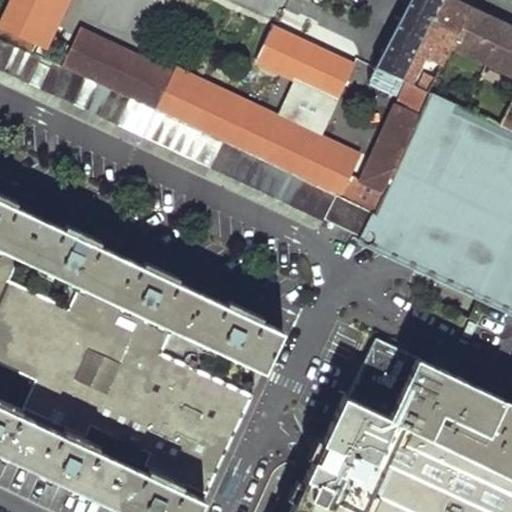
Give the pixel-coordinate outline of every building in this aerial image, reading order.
[(11,0),(9,6),(0,1),(0,23),(36,41),(45,22),(55,0),(11,0)] [(250,0),(249,6),(263,9),(264,0),(250,0)] [(407,0),(374,67),(366,86),(394,98),(402,79),(437,0),(407,0)] [(437,0),(402,79),(406,82),(413,85),(426,56),(443,62),(449,48),(469,5),(457,0),(437,0)] [(469,5),(449,48),(511,76),(511,25),(483,12),(469,5)] [(36,41),(67,55),(76,37),(45,22),(36,41)] [(0,34),(63,64),(67,55),(36,41),(0,23),(0,34)] [(356,59),(275,24),(258,59),(337,96),(356,59)] [(76,37),(67,55),(63,64),(157,108),(171,73),(80,29),(76,37)] [(375,211),(341,195),(300,175),(270,161),(157,108),(63,64),(0,34),(0,68),(360,234),(375,211)] [(359,156),(173,69),(171,73),(157,108),(270,161),(300,175),(341,195),(359,156)] [(427,72),(420,88),(429,92),(437,76),(427,72)] [(406,82),(395,106),(418,116),(429,92),(420,88),(413,85),(406,82)] [(375,211),(360,234),(357,241),(511,312),(511,129),(500,124),(429,92),(418,116),(385,188),(375,211)] [(364,171),(361,177),(385,188),(418,116),(395,106),(364,171)] [(500,124),(511,129),(511,116),(505,114),(500,124)] [(0,451),(128,511),(196,511),(208,488),(252,394),(159,352),(171,326),(263,370),(270,356),(282,329),(0,197),(0,451)] [(326,429),(287,511),(360,511),(392,446),(455,476),(511,503),(511,403),(376,338),(349,395),(343,392),(326,429)] [(392,446),(360,511),(372,511),(396,463),(447,486),(455,476),(392,446)] [(500,511),(396,463),(372,511),(500,511)] [(511,511),(511,503),(455,476),(447,486),(501,511),(511,511)]
